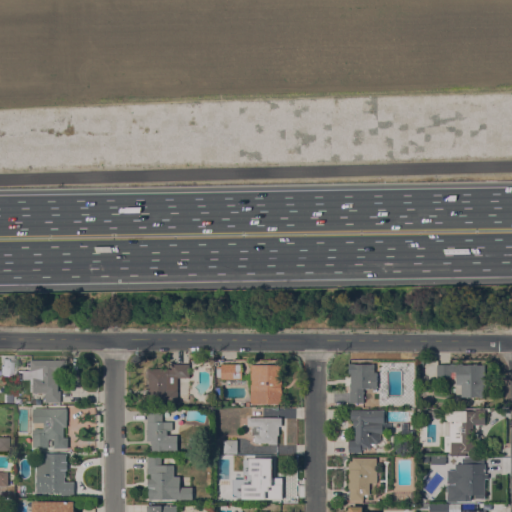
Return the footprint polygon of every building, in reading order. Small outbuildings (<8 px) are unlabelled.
[(67,359),(67,372),(56,372),(56,379),(58,379),(58,391),(60,390),(60,402),(45,402),(45,392),(33,392),(33,379),(24,379),(24,371),(30,371),(30,360),(67,359)] [(178,400),(149,400),(149,377),(147,377),(147,368),(172,368),(171,363),(189,363),(189,377),(178,377),(178,400)] [(349,390),(350,390),(350,373),(349,373),(348,363),(374,363),(374,371),(383,371),(383,387),(376,387),(376,389),(373,389),(373,388),(363,388),(363,402),(349,402),(349,390)] [(461,385),(456,384),(456,378),(451,378),(451,377),(436,377),(437,364),(450,364),(450,363),(462,363),(462,364),(468,364),(484,364),(484,382),(485,382),(485,397),(479,397),(479,396),(461,396),(461,385)] [(242,364),(242,379),(220,379),(220,377),(216,377),(216,366),(221,366),(221,364),(242,364)] [(282,402),(251,403),(250,364),(281,364),(282,402)] [(188,393),(188,401),(179,401),(179,393),(188,393)] [(67,408),(67,426),(63,426),(63,437),(68,437),(67,447),(54,447),(54,438),(48,438),(48,447),(32,447),(32,408),(67,408)] [(147,441),(147,409),(162,408),(162,412),(166,412),(166,421),(172,421),(172,429),(167,429),(167,435),(178,434),(178,451),(152,451),(152,443),(150,443),(150,441),(147,441)] [(384,413),(386,413),(386,420),(384,420),(384,423),(382,423),(383,425),(384,425),(384,431),(383,431),(383,433),(380,433),(380,439),(379,439),(380,440),(377,444),(376,442),(376,443),(370,443),(370,447),(364,447),(364,449),(361,449),(361,452),(349,452),(348,439),(355,439),(355,426),(353,426),(353,420),(351,420),(351,409),(384,409),(384,413)] [(444,418),(444,410),(466,410),(466,409),(485,409),(485,424),(472,424),(472,441),(475,441),(476,451),(461,451),(461,452),(451,452),(451,451),(444,451),(444,435),(439,435),(439,421),(447,421),(444,418)] [(281,417),(281,426),(279,426),(279,435),(277,435),(277,443),(268,443),(268,442),(254,442),(254,440),(253,440),(253,437),(254,437),(254,435),(251,435),(251,426),(247,426),(247,417),(281,417)] [(237,453),(223,453),(223,439),(237,439),(237,453)] [(64,467),(65,467),(65,476),(64,476),(64,496),(52,496),(52,485),(42,485),(42,484),(38,484),(38,475),(33,475),(33,462),(42,462),(42,453),(48,453),(48,454),(66,454),(66,463),(64,463),(64,467)] [(147,456),(161,456),(161,464),(174,464),(174,475),(180,475),(180,486),(193,486),(193,499),(149,499),(149,487),(148,487),(148,478),(151,478),(150,473),(147,473),(147,456)] [(369,482),(369,494),(367,494),(367,496),(364,496),(364,494),(363,494),(363,500),(349,500),(349,488),(348,488),(348,482),(349,482),(349,478),(348,478),(348,472),(349,472),(349,468),(348,468),(348,460),(352,460),(352,457),(377,457),(377,482),(369,482)] [(447,501),(447,484),(455,484),(455,483),(447,483),(447,470),(455,470),(455,463),(462,463),(462,457),(484,457),(484,463),(485,463),(485,474),(488,474),(488,478),(485,478),(485,498),(475,498),(475,494),(470,494),(470,500),(457,500),(457,501),(447,501)] [(281,459),(281,472),(278,472),(278,475),(279,476),(279,479),(278,480),(278,485),(272,485),(272,490),(264,490),(264,495),(257,495),(257,487),(247,486),(247,468),(255,469),(255,471),(257,471),(257,469),(256,469),(256,461),(258,461),(258,459),(281,459)] [(17,483),(31,483),(31,496),(17,496),(17,483)] [(206,485),(206,493),(196,493),(196,485),(206,485)] [(236,502),(223,502),(223,498),(220,498),(220,490),(223,490),(236,489),(236,502)] [(429,511),(429,508),(419,508),(419,504),(422,504),(422,496),(431,496),(431,502),(448,502),(474,503),(474,509),(461,509),(461,510),(485,511),(429,511)] [(33,511),(33,501),(74,501),(74,511),(33,511)]
